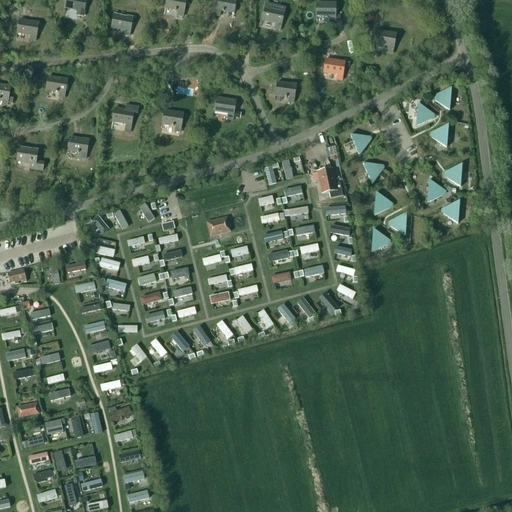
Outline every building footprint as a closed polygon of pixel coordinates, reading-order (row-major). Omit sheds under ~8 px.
[(66,0),(65,9),(66,8),(78,11),(77,16),(83,17),(86,0),(66,0)] [(166,0),(165,9),(178,12),(177,16),(183,17),(186,0),(166,0)] [(216,0),(214,16),(219,17),(220,11),(234,14),(236,0),(233,0),(216,0)] [(316,18),(329,18),(329,22),(335,22),(335,4),(316,4),(316,18)] [(289,13),(284,12),(265,7),(262,21),(276,24),(275,29),(280,30),(284,15),(288,16),(289,13)] [(129,37),(133,19),(114,15),(111,29),(125,31),(124,36),(129,37)] [(31,37),(30,41),(35,42),(38,24),(19,21),(17,34),(31,37)] [(386,54),(392,55),(396,35),(376,31),(373,45),(387,48),(386,54)] [(349,64),(343,63),(326,60),(323,74),(337,76),(336,81),(342,81),(344,68),(348,68),(349,64)] [(48,77),(46,91),(59,93),(59,98),(64,99),(67,81),(48,77)] [(293,104),(296,86),(277,83),(275,97),(289,99),(288,103),(293,104)] [(0,85),(0,99),(3,100),(2,105),(7,106),(10,88),(0,85)] [(451,89),(435,96),(435,102),(449,112),(451,89)] [(227,119),(233,120),(233,118),(234,113),(235,102),(217,99),(214,113),(228,115),(227,119)] [(139,107),(125,105),(124,111),(115,109),(112,123),(126,125),(124,133),(130,134),(133,114),(138,115),(139,107)] [(432,115),(418,105),(416,128),(432,120),(432,115)] [(180,133),(183,115),(164,112),(162,125),(175,128),(175,132),(180,133)] [(432,133),(431,139),(446,149),(448,126),(432,133)] [(359,157),(370,143),(368,138),(350,136),(359,157)] [(80,159),(85,159),(88,141),(69,138),(67,152),(81,154),(80,159)] [(30,165),(29,169),(42,171),(44,164),(36,163),(38,152),(19,148),(17,162),(30,165)] [(293,177),(288,159),(282,161),(286,179),(293,177)] [(382,171),(380,166),(362,165),(372,186),(382,171)] [(446,173),(445,178),(460,188),(462,165),(446,173)] [(273,170),(271,166),(264,168),(268,184),(276,183),(273,170)] [(340,184),(334,185),(331,170),(318,173),(312,175),(314,183),(320,182),(323,195),(329,193),(330,200),(342,197),(340,184)] [(428,181),(427,204),(443,197),(443,191),(428,181)] [(302,193),(300,185),(283,189),(285,196),(302,193)] [(376,194),(374,217),(390,209),(390,204),(376,194)] [(273,203),(272,196),(258,199),(259,206),(273,203)] [(459,202),(443,210),(443,215),(457,225),(459,202)] [(154,218),(144,203),(138,207),(147,222),(154,218)] [(192,217),(210,211),(208,204),(190,210),(192,217)] [(308,213),(307,206),(288,209),(289,216),(308,213)] [(345,213),(344,206),(325,207),(326,215),(345,213)] [(128,226),(119,210),(113,213),(122,229),(128,226)] [(279,220),(277,213),(260,217),(261,224),(279,220)] [(405,237),(406,214),(389,223),(388,227),(405,237)] [(109,228),(97,215),(91,220),(102,233),(109,228)] [(227,218),(207,223),(210,238),(230,233),(227,218)] [(173,222),(161,225),(163,232),(175,229),(173,222)] [(314,232),(313,225),(294,228),(295,235),(314,232)] [(348,236),(350,229),(331,225),(330,232),(348,236)] [(283,238),(281,231),(262,235),(264,242),(283,238)] [(387,246),(388,241),(373,231),(371,254),(387,246)] [(177,240),(176,234),(158,238),(159,244),(177,240)] [(144,243),(142,236),(126,240),(128,246),(144,243)] [(318,251),(317,243),(299,247),(301,255),(318,251)] [(350,257),(352,250),(336,245),(334,252),(350,257)] [(113,256),(114,250),(98,246),(96,253),(113,256)] [(248,253),(246,246),(230,250),(231,257),(248,253)] [(182,256),(180,250),(162,254),(164,261),(182,256)] [(288,258),(286,250),(267,254),(268,262),(288,258)] [(220,261),(219,254),(202,259),(203,265),(220,261)] [(149,263),(147,256),(131,260),(133,267),(149,263)] [(114,271),(116,265),(101,261),(99,267),(114,271)] [(85,264),(66,267),(67,274),(86,272),(85,264)] [(250,264),(234,268),(235,274),(252,271),(250,264)] [(60,283),(56,265),(50,266),(53,284),(60,283)] [(323,273),(322,265),(303,269),(305,277),(323,273)] [(353,275),(355,269),(337,265),(336,271),(353,275)] [(188,275),(187,267),(170,270),(171,278),(188,275)] [(10,283),(26,279),(23,269),(7,273),(10,283)] [(290,280),(289,272),(270,276),(272,284),(290,280)] [(155,281),(153,273),(137,278),(139,286),(155,281)] [(227,281),(225,274),(207,279),(208,285),(227,281)] [(124,291),(126,283),(107,279),(105,286),(124,291)] [(94,282),(75,286),(77,295),(96,291),(94,282)] [(352,298),(355,292),(339,284),(337,290),(352,298)] [(257,291),(256,285),(237,289),(239,296),(257,291)] [(192,293),(190,287),(172,291),(174,298),(192,293)] [(161,300),(159,292),(140,297),(142,305),(161,300)] [(229,299),(227,292),(209,296),(211,303),(229,299)] [(338,307),(325,292),(318,298),(331,313),(338,307)] [(314,312),(302,297),(296,302),(308,317),(314,312)] [(294,318),(283,303),(277,308),(288,323),(294,318)] [(99,304),(80,308),(82,315),(101,311),(99,304)] [(194,307),(177,311),(178,317),(195,313),(194,307)] [(15,309),(0,312),(0,316),(0,318),(16,315),(15,309)] [(273,324),(263,309),(257,313),(267,328),(273,324)] [(50,318),(49,310),(31,314),(33,322),(50,318)] [(164,318),(162,311),(145,315),(146,322),(164,318)] [(251,329),(242,315),(236,319),(246,333),(251,329)] [(232,334),(221,320),(216,324),(227,338),(232,334)] [(105,323),(84,327),(86,336),(106,332),(105,323)] [(53,332),(52,324),(32,328),(34,336),(53,332)] [(208,339),(199,326),(194,329),(203,342),(208,339)] [(188,346),(176,331),(170,336),(182,351),(188,346)] [(20,332),(2,335),(3,342),(21,339),(20,332)] [(166,352),(155,339),(150,343),(161,357),(166,352)] [(109,343),(88,348),(90,356),(111,351),(109,343)] [(146,357),(136,344),(130,348),(140,361),(146,357)] [(24,351),(6,354),(8,363),(26,360),(24,351)] [(60,363),(58,355),(54,356),(40,359),(42,367),(60,363)] [(111,364),(93,368),(95,376),(112,372),(111,364)] [(29,371),(13,374),(14,381),(30,378),(29,371)] [(64,381),(62,374),(47,378),(48,384),(64,381)] [(119,382),(101,386),(102,393),(120,390),(119,382)] [(71,398),(70,391),(49,395),(51,402),(71,398)] [(39,415),(37,404),(16,408),(19,419),(39,415)] [(130,409),(109,415),(111,423),(132,417),(130,409)] [(98,414),(90,416),(95,437),(103,435),(98,414)] [(72,421),(71,421),(75,441),(83,439),(79,420),(72,421)] [(59,421),(45,424),(47,437),(62,434),(59,421)] [(131,432),(114,437),(116,444),(133,439),(131,432)] [(43,439),(22,444),(23,450),(45,445),(43,439)] [(140,451),(119,456),(121,465),(142,460),(141,459),(140,452),(140,451)] [(61,452),(54,454),(59,473),(67,471),(61,452)] [(47,453),(27,458),(29,466),(49,461),(47,453)] [(94,456),(74,460),(75,468),(96,464),(94,456)] [(50,471),(33,476),(35,483),(52,479),(50,471)] [(143,473),(123,478),(125,485),(145,481),(143,473)] [(101,481),(81,485),(82,493),(103,488),(101,481)] [(73,485),(65,487),(69,504),(76,503),(73,485)] [(55,491),(37,496),(39,505),(57,500),(55,491)] [(147,491),(128,496),(130,505),(149,500),(147,491)] [(7,500),(0,501),(0,508),(8,507),(7,500)] [(106,503),(89,506),(89,511),(96,511),(107,510),(106,503)]
